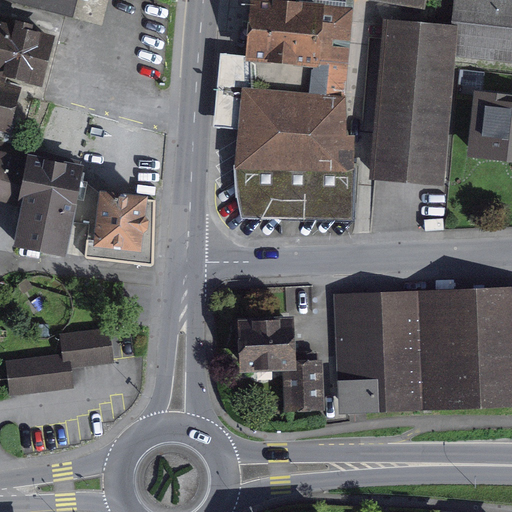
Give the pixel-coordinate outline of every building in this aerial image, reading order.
[(3,0),(73,18),(77,0),(3,0)] [(280,0),(256,0),(254,61),(327,64),(330,3),(280,0)] [(511,0),(467,0),(462,45),(511,50),(511,0)] [(454,19),(385,16),(379,170),(448,173),(454,19)] [(0,26),(0,74),(42,85),(56,36),(1,21),(1,24),(0,26)] [(239,80),(241,209),(361,211),(361,79),(239,80)] [(19,88),(0,82),(0,127),(8,129),(19,88)] [(511,92),(484,88),(476,143),(511,148),(511,92)] [(0,149),(0,199),(9,202),(24,157),(0,149)] [(22,201),(14,246),(67,256),(84,165),(27,154),(19,200),(22,201)] [(99,190),(92,246),(141,251),(147,196),(122,208),(99,190)] [(511,280),(339,288),(344,404),(511,396),(511,280)] [(249,314),(250,360),(308,358),(306,312),(249,314)] [(5,360),(10,395),(73,386),(70,363),(115,357),(112,334),(111,328),(59,335),(61,353),(5,360)]
